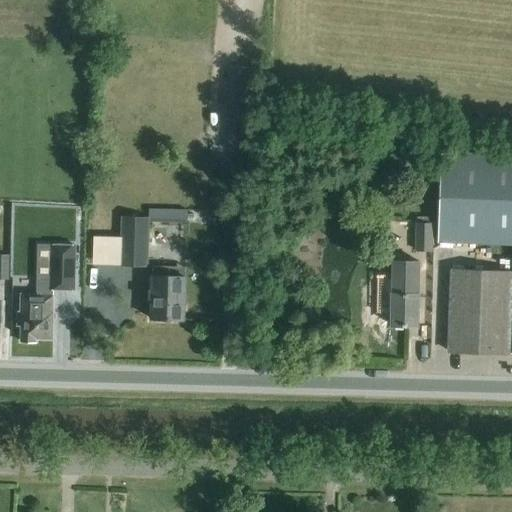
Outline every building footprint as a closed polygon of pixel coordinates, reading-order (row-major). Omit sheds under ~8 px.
[(256,123),(261,69),(229,66),(224,120),(228,121),(225,151),(242,152),(244,122),(256,123)] [(511,155),(441,152),(437,243),(511,245),(511,155)] [(340,170),(325,177),(336,200),(350,194),(340,170)] [(192,219),(192,208),(155,207),(154,218),(192,219)] [(119,267),(146,268),(147,220),(120,219),(119,267)] [(416,251),(432,252),(432,224),(417,224),(416,251)] [(17,313),(17,328),(21,328),(20,342),(35,343),(35,340),(52,340),(52,314),(52,297),(51,297),(51,290),(74,290),(74,246),(50,246),(50,280),(37,280),(37,296),(21,296),(20,313),(17,313)] [(0,280),(9,281),(9,257),(0,256),(0,280)] [(417,280),(418,280),(419,262),(393,262),(393,280),(397,280),(397,294),(392,294),(391,326),(417,327),(418,295),(417,295),(417,280)] [(151,320),(184,321),(185,277),(162,276),(163,267),(153,267),(151,320)] [(511,330),(511,322),(510,323),(511,274),(451,271),(448,352),(509,354),(510,330),(511,330)]
